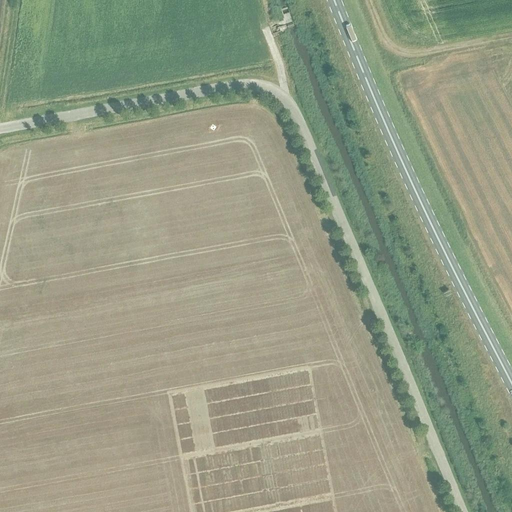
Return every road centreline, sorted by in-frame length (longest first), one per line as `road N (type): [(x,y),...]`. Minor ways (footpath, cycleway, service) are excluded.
road 1 (unclassified): [(0,129),(246,87),(283,100),(461,511)]
road 2 (primary): [(511,383),(433,227),(336,0)]
road 3 (track): [(511,34),(406,52),(383,37),(370,0)]
